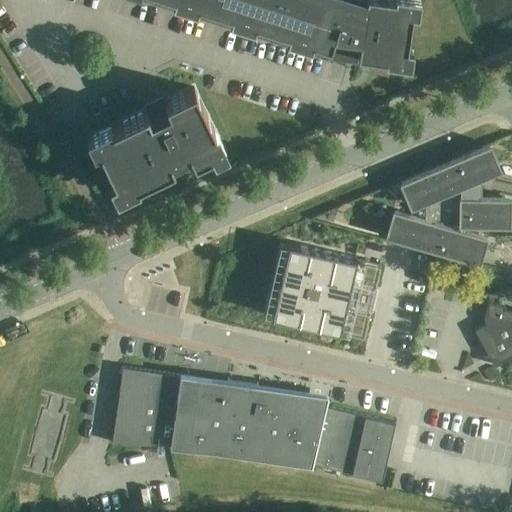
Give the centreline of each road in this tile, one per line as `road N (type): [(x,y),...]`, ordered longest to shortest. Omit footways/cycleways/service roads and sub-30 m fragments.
road 1 (unclassified): [(98,267),(129,318),(511,407)]
road 2 (unclassified): [(98,267),(355,157)]
road 3 (residential): [(355,157),(328,96),(170,47)]
road 4 (residential): [(17,0),(76,94),(142,61)]
road 5 (unclassified): [(355,157),(506,93)]
road 6 (residential): [(170,47),(42,0)]
